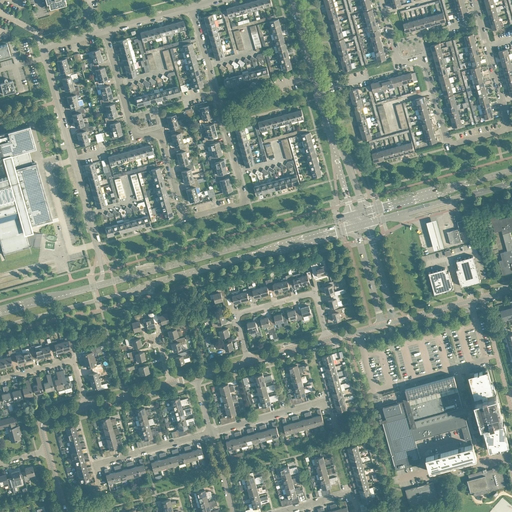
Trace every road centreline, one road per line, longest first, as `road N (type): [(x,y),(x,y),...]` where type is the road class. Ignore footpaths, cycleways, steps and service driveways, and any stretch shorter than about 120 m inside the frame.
road 1 (residential): [(104,31),(133,133),(160,135),(184,215),(243,199),(215,91)]
road 2 (tertiary): [(0,327),(356,227)]
road 3 (residential): [(486,46),(506,127),(448,143),(423,62),(397,61),(380,0)]
road 4 (tertiary): [(353,215),(100,285)]
road 5 (residential): [(248,362),(241,312),(311,293),(327,340)]
road 6 (residential): [(73,159),(45,53),(96,33)]
road 7 (tertiary): [(511,172),(363,212)]
road 8 (tertiary): [(367,224),(511,183)]
road 9 (residential): [(511,289),(393,322)]
road 10 (residential): [(210,432),(326,400)]
road 11 (residential): [(395,480),(511,454)]
road 12 (residential): [(85,406),(66,360),(0,379)]
